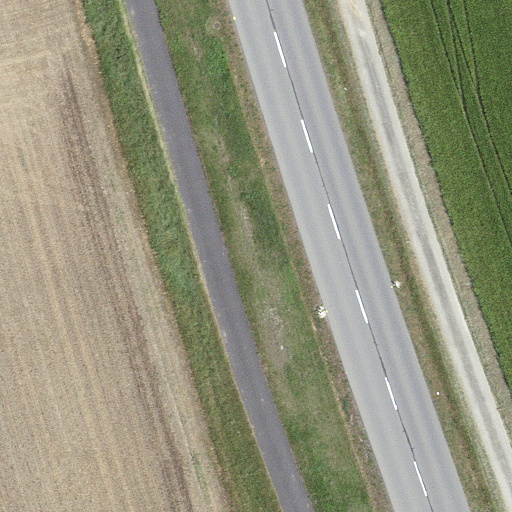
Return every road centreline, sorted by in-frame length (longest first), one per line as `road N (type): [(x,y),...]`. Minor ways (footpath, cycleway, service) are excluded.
road 1 (primary): [(264,0),(432,511)]
road 2 (track): [(138,0),(206,239),(301,511)]
road 3 (track): [(348,0),(511,487)]
